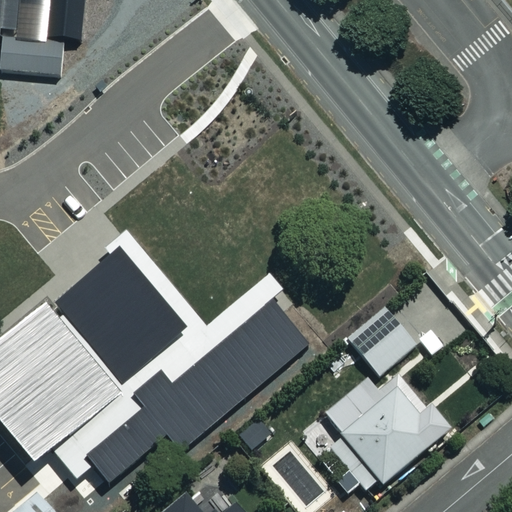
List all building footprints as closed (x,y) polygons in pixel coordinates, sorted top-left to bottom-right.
[(0,0),(0,33),(3,34),(0,68),(61,74),(64,36),(80,37),(83,0),(0,0)] [(93,463),(106,479),(165,431),(179,448),(306,343),(269,298),(281,289),(270,275),(206,328),(125,230),(103,248),(108,254),(54,299),(50,295),(0,335),(0,417),(34,458),(50,445),(76,476),(93,463)] [(417,345),(387,310),(351,341),(381,376),(417,345)] [(378,389),(367,377),(324,412),(343,435),(330,446),(350,470),(338,480),(348,493),(360,483),(366,490),(379,480),(382,484),(452,427),(432,403),(427,407),(398,373),(378,389)] [(271,434),(259,419),(239,434),(251,450),(271,434)] [(240,511),(233,503),(229,507),(220,496),(219,487),(203,487),(203,495),(190,506),(182,497),(163,511),(240,511)] [(51,511),(37,495),(15,511),(51,511)]
